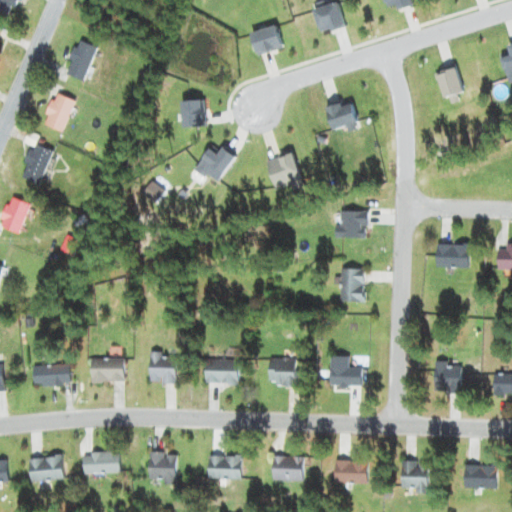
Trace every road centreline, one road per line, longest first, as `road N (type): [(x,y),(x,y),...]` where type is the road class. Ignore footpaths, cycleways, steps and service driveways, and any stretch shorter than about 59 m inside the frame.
road 1 (residential): [(511,428),(172,418),(0,427)]
road 2 (residential): [(396,426),(406,208),(403,106),(391,51)]
road 3 (residential): [(511,12),(289,85),(259,115)]
road 4 (residential): [(54,0),(0,126)]
